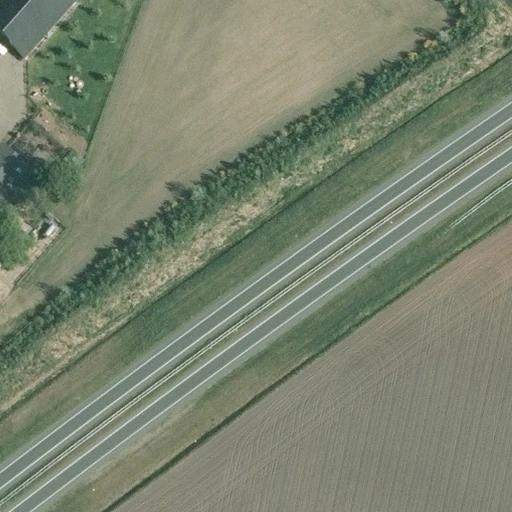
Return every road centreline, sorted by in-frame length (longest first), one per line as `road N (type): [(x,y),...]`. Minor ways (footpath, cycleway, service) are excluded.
road 1 (trunk): [(511,109),(303,254),(0,483)]
road 2 (trunk): [(25,511),(511,161)]
